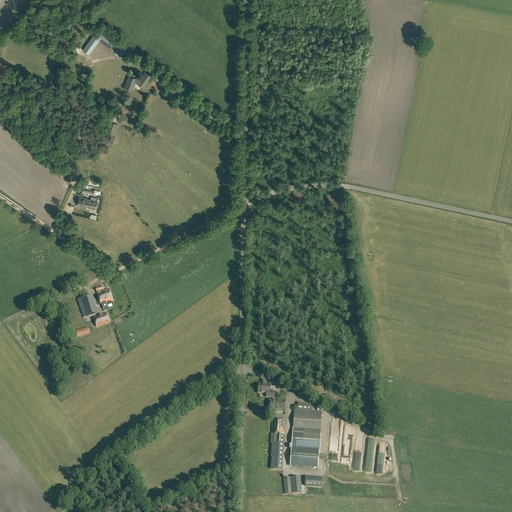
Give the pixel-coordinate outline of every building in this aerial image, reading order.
[(97,29),(82,50),(89,55),(99,41),(110,49),(115,42),(97,29)] [(151,78),(153,75),(147,70),(144,73),(146,74),(141,80),(129,76),(125,87),(132,90),(134,85),(135,86),(136,83),(138,84),(143,87),(150,77),(151,78)] [(94,194),(95,190),(91,189),(92,185),(87,184),(84,184),(83,187),(86,187),(86,188),(83,187),(82,191),(94,194)] [(79,197),(78,205),(85,207),(85,206),(95,209),(97,201),(87,199),(79,197)] [(106,302),(113,300),(109,289),(103,291),(102,287),(96,289),(103,310),(108,308),(106,302)] [(84,318),(94,314),(89,296),(78,300),(84,318)] [(97,327),(110,323),(106,313),(94,317),(97,327)] [(76,331),(77,336),(90,333),(89,328),(76,331)] [(259,384),(258,393),(267,394),(266,397),(275,398),(275,392),(270,392),(270,385),(259,384)] [(275,411),(285,411),(286,412),(286,400),(270,399),(270,403),(269,403),(269,406),(269,407),(269,411),(272,411),(273,412),(275,412),(275,411)] [(310,411),(310,406),(310,404),(297,403),(297,410),(294,410),(289,467),(317,469),(321,412),(315,412),(310,411)] [(284,418),(273,417),(272,435),(280,436),(280,435),(283,435),(284,418)] [(333,435),(335,435),(335,440),(341,440),(341,426),(333,426),(333,435)] [(280,436),(272,435),(271,444),(272,444),(284,445),(285,435),(283,435),(280,435),(280,436)] [(355,463),(361,464),(364,439),(358,438),(355,463)] [(283,457),(284,445),(272,444),(271,456),(272,457),(283,457)] [(343,462),(350,462),(351,449),(344,449),(343,462)] [(283,457),(272,457),(271,469),(282,470),(283,457)] [(301,477),(291,478),(292,493),(302,493),(301,477)] [(285,494),(292,493),(291,478),(284,478),(285,494)]
